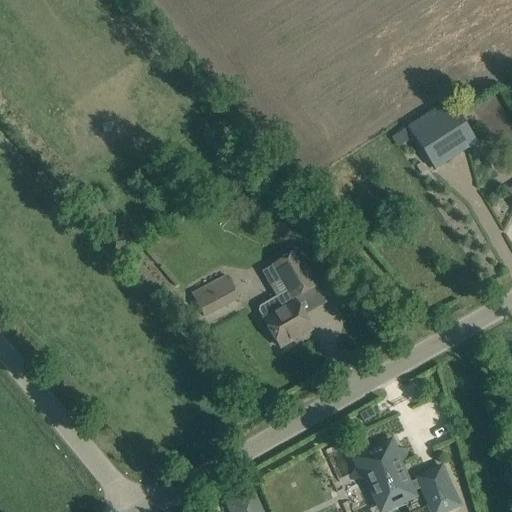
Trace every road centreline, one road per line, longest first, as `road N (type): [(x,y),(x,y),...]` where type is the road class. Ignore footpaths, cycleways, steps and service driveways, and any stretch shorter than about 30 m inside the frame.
road 1 (unclassified): [(139,511),(511,301)]
road 2 (unclassified): [(132,511),(0,350)]
